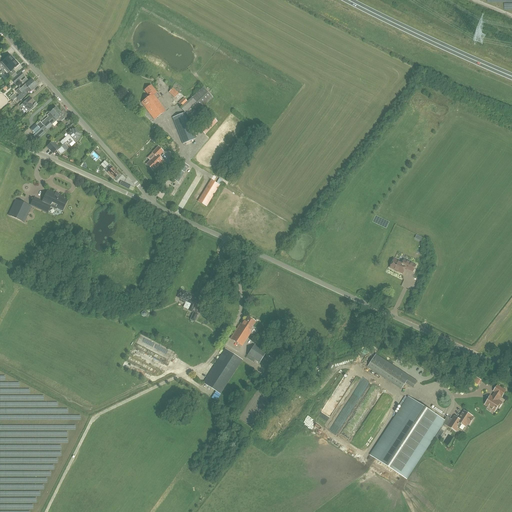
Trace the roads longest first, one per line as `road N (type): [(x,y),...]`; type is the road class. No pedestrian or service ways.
road 1 (unclassified): [(494,362),(155,204)]
road 2 (unclassified): [(155,204),(0,31)]
road 3 (track): [(45,511),(94,417),(182,375)]
road 4 (trunk): [(347,0),(511,76)]
road 5 (unclassified): [(155,204),(0,134)]
